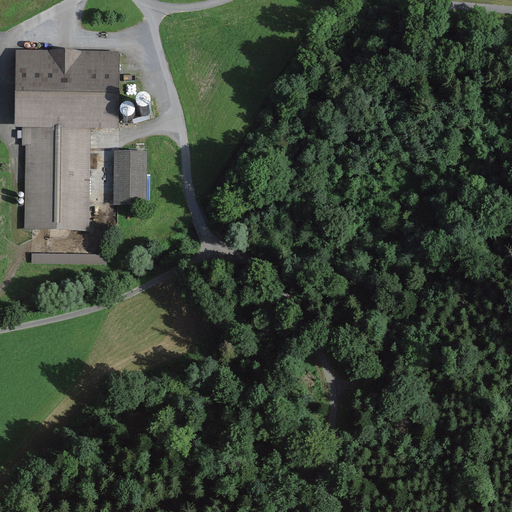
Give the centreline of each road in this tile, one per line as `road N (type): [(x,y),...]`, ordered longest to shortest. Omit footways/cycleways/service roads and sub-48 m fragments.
road 1 (track): [(334,511),(336,420),(325,359),(268,272),(212,240)]
road 2 (track): [(147,9),(181,113),(187,191),(212,240)]
road 3 (track): [(212,240),(189,264),(114,301),(0,330)]
